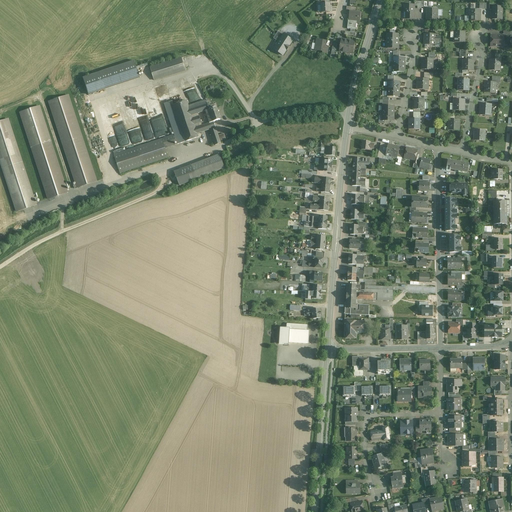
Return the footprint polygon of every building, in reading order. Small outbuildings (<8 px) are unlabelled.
[(330,3),(321,4),(322,13),(330,12),(330,3)] [(415,5),(404,4),(404,12),(407,12),(407,19),(405,19),(414,19),(415,5)] [(494,7),(493,6),(492,10),(492,19),(502,20),(502,7),(494,7)] [(438,9),(427,9),(426,20),(437,20),(438,9)] [(481,10),(469,10),(469,17),(471,17),(471,20),(471,21),(480,21),(481,10)] [(361,13),(350,11),(349,21),(348,20),(347,29),(356,30),(356,23),(359,23),(361,13)] [(278,31),(273,39),(279,42),(283,35),(278,31)] [(465,32),(454,31),(454,42),(465,43),(465,32)] [(425,34),(424,34),(424,45),(435,45),(435,46),(440,46),(440,42),(441,42),(440,41),(441,41),(441,38),(435,37),(435,34),(428,34),(425,34)] [(279,42),(274,50),(283,55),(286,50),(287,50),(289,46),(292,40),(284,35),(283,35),(279,42)] [(503,36),(491,35),(490,46),(503,47),(503,36)] [(327,41),(316,39),(315,44),(317,44),(316,51),(323,52),(325,52),(325,47),(327,41)] [(348,40),(341,39),(339,52),(346,54),(348,40)] [(348,40),(346,54),(353,55),(356,41),(348,40)] [(181,58),(150,67),(154,80),(185,71),(181,58)] [(428,59),(422,59),(421,70),(433,70),(433,59),(428,59)] [(501,60),(490,59),(489,70),(500,71),(501,60)] [(474,60),(462,60),(462,71),(473,71),(474,60)] [(134,61),(82,78),(88,94),(139,78),(134,61)] [(405,65),(390,65),(390,67),(393,67),(393,72),(392,73),(392,74),(393,75),(396,75),(397,74),(397,72),(405,72),(405,68),(404,68),(404,65),(405,65)] [(424,79),(417,79),(417,90),(428,90),(429,79),(424,79)] [(469,80),(458,80),(458,91),(469,91),(469,80)] [(492,82),(485,82),(484,93),(496,93),(496,82),(492,82)] [(153,89),(144,90),(145,100),(145,103),(147,103),(148,106),(151,106),(150,103),(152,103),(152,98),(155,98),(153,89)] [(96,182),(67,96),(49,102),(77,188),(96,182)] [(424,99),(413,98),(413,110),(424,110),(424,99)] [(465,100),(454,100),(453,111),(464,111),(465,100)] [(173,105),(172,101),(164,103),(176,139),(176,140),(177,144),(185,142),(173,105)] [(186,101),(173,105),(185,142),(199,137),(197,134),(189,108),(186,101)] [(208,102),(189,108),(197,134),(204,131),(202,126),(198,113),(205,111),(210,109),(208,102)] [(491,105),(480,104),(479,115),(491,116),(491,105)] [(67,193),(39,107),(20,113),(48,199),(67,193)] [(210,109),(205,111),(209,123),(210,123),(214,122),(221,120),(217,107),(210,109)] [(420,119),(409,118),(408,129),(420,130),(420,119)] [(460,120),(449,119),(448,130),(459,131),(460,120)] [(35,206),(7,120),(0,121),(0,160),(17,212),(35,206)] [(109,124),(111,129),(120,125),(118,120),(109,124)] [(214,122),(210,123),(209,123),(205,125),(207,131),(213,129),(214,130),(216,129),(214,122)] [(214,130),(211,131),(215,145),(221,143),(221,142),(219,136),(216,129),(214,130)] [(485,130),(474,129),(474,141),(485,141),(485,130)] [(172,135),(162,139),(165,148),(175,145),(174,141),(176,140),(176,139),(173,140),(172,135)] [(162,139),(114,155),(120,173),(168,158),(165,148),(162,139)] [(371,142),(362,141),(362,145),(362,149),(362,150),(370,150),(369,150),(370,148),(374,148),(374,149),(374,144),(370,144),(370,142),(371,142)] [(383,150),(379,149),(378,154),(378,158),(382,158),(382,159),(386,160),(386,158),(386,157),(385,157),(388,145),(384,144),(383,150)] [(395,146),(388,144),(388,145),(385,157),(386,157),(386,154),(391,155),(391,156),(397,157),(399,149),(399,148),(395,147),(395,146)] [(335,148),(325,147),(325,156),(335,156),(335,148)] [(417,153),(408,150),(406,160),(415,162),(417,153)] [(219,154),(174,172),(180,185),(225,168),(223,164),(219,154)] [(361,158),(353,158),(353,167),(361,168),(361,169),(366,169),(366,165),(369,166),(370,159),(361,159),(361,158)] [(431,161),(422,158),(420,164),(419,167),(420,167),(429,170),(430,164),(431,161)] [(460,163),(448,161),(446,171),(450,171),(450,169),(459,171),(460,163)] [(469,164),(460,163),(459,171),(467,172),(469,164)] [(361,168),(353,167),(353,177),(360,177),(360,175),(366,175),(366,170),(361,170),(361,169),(361,168)] [(502,170),(494,170),(494,180),(502,180),(502,170)] [(360,177),(353,177),(352,186),(360,186),(360,185),(365,186),(366,179),(360,179),(360,177)] [(331,179),(315,178),(315,179),(312,178),(312,183),(322,184),(322,185),(330,186),(331,179)] [(423,183),(419,183),(419,191),(430,191),(429,183),(423,183)] [(467,184),(451,184),(451,194),(468,194),(467,184)] [(312,194),(305,193),(305,198),(306,198),(305,203),(311,203),(312,201),(313,201),(313,197),(314,194),(312,194)] [(360,195),(352,195),(351,204),(363,205),(363,204),(369,204),(369,196),(360,195)] [(428,199),(412,198),(411,207),(416,208),(427,208),(428,199)] [(455,215),(454,199),(445,199),(445,215),(455,215)] [(507,201),(493,201),(493,214),(507,214),(507,201)] [(360,210),(351,210),(351,220),(358,220),(359,218),(364,219),(364,212),(360,212),(360,210)] [(417,213),(414,213),(413,222),(411,222),(427,223),(427,214),(417,213)] [(507,214),(493,214),(494,224),(507,224),(507,214)] [(455,231),(455,215),(445,215),(445,231),(455,231)] [(306,222),(304,222),(304,227),(314,227),(315,225),(318,225),(318,229),(326,230),(327,225),(327,223),(310,222),(306,222)] [(358,225),(350,225),(350,235),(357,235),(358,233),(363,234),(363,230),(365,230),(365,223),(358,223),(358,225)] [(418,229),(413,228),(413,229),(412,233),(416,234),(416,238),(423,238),(427,238),(428,238),(428,229),(418,229)] [(326,236),(317,236),(316,237),(311,236),(311,244),(311,246),(310,248),(315,249),(315,250),(325,250),(326,236)] [(459,253),(459,236),(449,236),(450,253),(459,253)] [(502,239),(494,239),(494,242),(492,242),(492,246),(487,246),(487,251),(495,251),(495,250),(503,250),(503,246),(502,246),(502,239)] [(364,240),(350,240),(349,249),(363,249),(364,240)] [(422,244),(415,243),(415,248),(418,248),(418,251),(417,251),(417,253),(419,253),(419,252),(428,253),(429,244),(422,244)] [(357,255),(349,255),(348,265),(356,265),(356,264),(364,264),(364,256),(357,256),(357,255)] [(316,257),(313,257),(313,259),(316,259),(315,262),(309,262),(309,268),(322,269),(323,265),(324,265),(324,258),(316,257)] [(503,259),(498,259),(498,258),(493,258),(493,260),(493,261),(493,268),(502,268),(502,264),(503,264),(503,259)] [(462,259),(458,259),(448,259),(448,268),(462,268),(462,259)] [(321,273),(315,273),(310,272),(310,276),(314,277),(314,281),(322,282),(323,276),(323,273),(321,273)] [(430,283),(430,274),(420,274),(419,283),(430,283)] [(503,275),(495,275),(495,281),(492,281),(492,285),(495,285),(503,285),(503,275)] [(361,286),(347,285),(347,286),(346,286),(346,292),(347,292),(347,293),(356,293),(364,293),(365,290),(361,290),(361,286)] [(376,286),(365,286),(365,290),(364,293),(374,293),(376,293),(377,293),(384,293),(393,294),(393,290),(393,287),(376,286)] [(458,291),(448,291),(448,300),(461,300),(461,293),(462,291),(458,291)] [(502,294),(502,292),(493,292),(493,294),(490,294),(490,300),(493,300),(493,301),(503,301),(503,294),(502,294)] [(356,301),(346,300),(346,302),(345,302),(345,314),(369,316),(369,305),(356,304),(356,301)] [(458,307),(448,307),(448,317),(458,317),(458,307)] [(503,307),(495,307),(495,312),(495,316),(503,316),(503,307)] [(320,309),(312,310),(307,311),(307,317),(313,316),(313,319),(321,318),(320,309)] [(350,321),(345,321),(345,327),(344,327),(344,338),(356,338),(356,335),(357,334),(358,334),(358,333),(364,333),(364,327),(364,321),(357,321),(350,321)] [(456,323),(448,323),(448,333),(459,333),(459,326),(459,323),(456,323)] [(308,326),(287,324),(286,328),(280,327),(279,343),(281,343),(283,343),(283,345),(289,345),(289,343),(308,344),(309,331),(308,331),(308,326)] [(401,326),(401,324),(396,324),(396,326),(397,340),(407,340),(407,331),(407,326),(401,326)] [(385,329),(381,329),(381,340),(390,340),(390,331),(390,328),(390,325),(385,325),(385,329)] [(433,325),(426,325),(426,329),(426,334),(426,340),(427,340),(427,339),(434,339),(434,329),(433,329),(433,325)] [(476,339),(475,330),(470,330),(468,330),(468,339),(476,339)] [(499,356),(495,356),(495,362),(495,365),(496,365),(496,368),(498,368),(498,372),(503,372),(503,365),(503,356),(503,355),(499,355),(499,356)] [(362,359),(362,358),(354,358),(354,366),(359,366),(359,359),(362,359)] [(369,370),(368,358),(362,359),(359,359),(359,366),(359,370),(369,370)] [(484,358),(474,358),(475,364),(473,364),(473,369),(479,368),(479,370),(485,370),(485,366),(484,366),(484,358)] [(411,359),(400,360),(400,371),(411,371),(411,363),(411,359)] [(390,360),(376,360),(377,375),(390,374),(390,378),(393,378),(393,369),(390,369),(390,360)] [(430,360),(419,360),(420,369),(419,369),(419,373),(425,373),(425,374),(426,374),(426,370),(430,370),(430,360)] [(462,360),(450,360),(450,369),(462,368),(462,364),(462,360)] [(505,378),(491,378),(491,384),(497,384),(497,391),(501,391),(505,391),(505,378)] [(461,380),(447,381),(448,393),(454,392),(454,386),(461,386),(461,380)] [(354,386),(343,387),(343,397),(347,397),(347,398),(351,398),(351,396),(355,396),(355,392),(358,392),(358,383),(354,383),(354,386)] [(361,383),(358,383),(358,392),(361,392),(361,396),(365,396),(365,398),(369,398),(369,396),(373,396),(373,386),(361,386),(361,383)] [(379,383),(376,383),(376,392),(379,392),(379,396),(383,396),(383,398),(387,398),(387,396),(391,396),(391,386),(379,386),(379,383)] [(423,387),(418,387),(418,398),(424,398),(424,396),(431,396),(431,388),(428,388),(427,387),(423,387)] [(410,390),(398,391),(398,396),(400,396),(400,401),(411,401),(411,393),(411,390),(410,390)] [(449,399),(448,399),(448,411),(460,410),(460,399),(449,399)] [(357,408),(346,409),(346,422),(348,422),(355,422),(357,422),(357,408)] [(502,416),(502,408),(492,408),(492,412),(491,412),(491,416),(502,416)] [(430,420),(420,421),(420,426),(420,431),(421,431),(426,431),(427,431),(427,434),(430,434),(430,431),(431,431),(430,420)] [(409,421),(405,421),(401,421),(401,435),(406,435),(406,434),(409,434),(409,435),(413,435),(413,427),(409,427),(409,421)] [(503,432),(502,423),(496,423),(491,423),(491,428),(493,428),(493,432),(491,432),(503,432)] [(383,430),(371,431),(372,441),(384,439),(384,440),(390,440),(388,427),(383,428),(383,430)] [(355,428),(346,428),(346,441),(357,441),(356,428),(355,428)] [(503,451),(503,440),(497,440),(490,440),(490,451),(491,451),(497,451),(503,451)] [(357,447),(347,447),(347,452),(343,453),(343,460),(348,459),(354,459),(357,459),(357,447)] [(432,449),(420,451),(421,458),(433,456),(432,449)] [(469,452),(462,453),(462,467),(471,467),(471,462),(475,462),(475,452),(469,452)] [(382,454),(372,457),(375,469),(378,468),(379,472),(384,470),(383,467),(386,466),(384,461),(383,458),(382,454)] [(433,456),(421,458),(422,464),(422,465),(427,464),(434,463),(433,456)] [(495,457),(491,457),(491,462),(492,462),(492,468),(502,468),(502,462),(503,462),(503,457),(495,457)] [(428,472),(424,473),(426,486),(436,485),(434,471),(428,472)] [(502,478),(502,475),(494,475),(494,478),(492,478),(492,484),(494,484),(494,492),(503,492),(503,478),(502,478)] [(395,477),(391,478),(392,489),(403,487),(402,476),(395,477)] [(357,483),(347,484),(348,493),(352,493),(352,494),(359,494),(359,490),(360,489),(360,488),(359,488),(359,487),(359,483),(357,483)] [(430,500),(431,505),(432,511),(444,509),(441,497),(430,500)] [(466,499),(455,501),(457,511),(460,511),(463,511),(469,510),(468,506),(467,506),(466,499)] [(497,500),(490,502),(491,506),(489,506),(490,511),(493,511),(494,511),(502,511),(501,506),(503,506),(502,499),(497,500)] [(351,504),(350,504),(351,505),(349,506),(350,511),(352,511),(351,511),(354,511),(364,510),(362,501),(357,502),(351,504)] [(422,503),(412,505),(413,511),(425,511),(424,506),(424,502),(422,503)]
